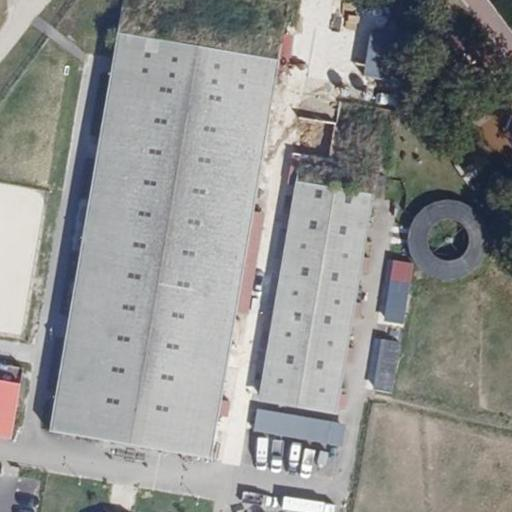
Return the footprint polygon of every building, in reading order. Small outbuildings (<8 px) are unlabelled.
[(280,58),(120,31),(52,431),(213,458),(280,58)] [(377,194),(297,181),(263,398),(343,411),(377,194)] [(413,205),(411,273),(484,275),(486,207),(413,205)] [(394,289),(389,311),(409,315),(414,293),(394,289)] [(398,362),(401,346),(382,342),(379,358),(398,362)] [(373,387),(394,391),(396,374),(376,371),(373,387)] [(22,382),(0,378),(0,433),(15,435),(22,382)] [(256,418),(251,436),(281,444),(286,426),(256,418)] [(336,446),(340,428),(319,424),(315,442),(336,446)] [(109,462),(136,461),(136,447),(108,448),(109,462)]
